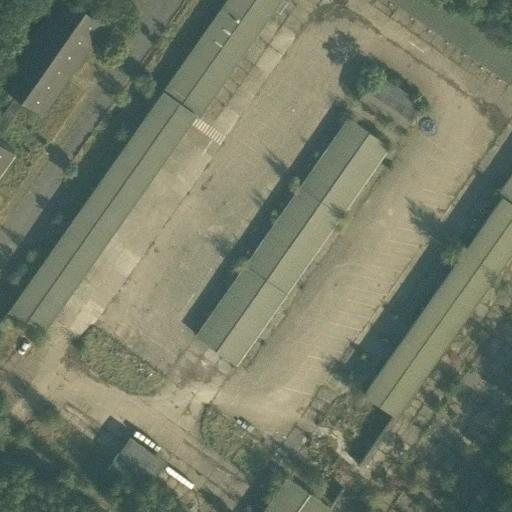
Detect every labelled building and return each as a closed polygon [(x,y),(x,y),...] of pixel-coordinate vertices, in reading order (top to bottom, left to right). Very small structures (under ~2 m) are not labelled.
[(52,111),(110,15),(84,0),(55,0),(6,83),(52,111)] [(55,340),(271,0),(219,0),(18,316),(55,340)] [(379,69),(359,95),(404,130),(424,104),(379,69)] [(198,337),(241,365),(389,142),(345,113),(198,337)] [(0,179),(22,146),(0,131),(0,179)] [(131,434),(108,469),(144,492),(167,457),(131,434)] [(329,511),(333,505),(288,475),(262,511),(329,511)]
